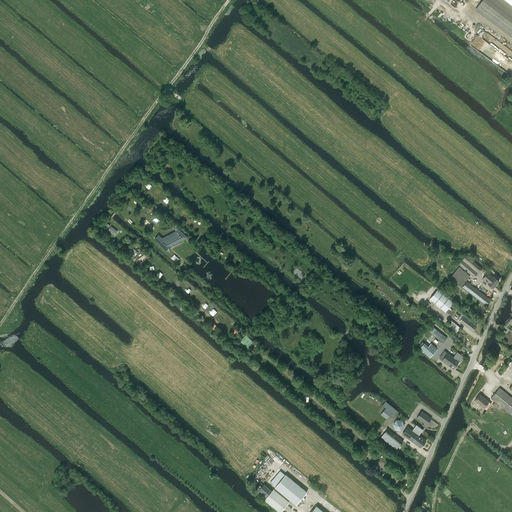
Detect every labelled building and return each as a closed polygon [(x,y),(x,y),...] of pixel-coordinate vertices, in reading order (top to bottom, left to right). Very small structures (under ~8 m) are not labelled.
[(511,0),(481,0),(475,9),(511,36),(511,0)] [(108,230),(114,235),(118,231),(111,226),(108,230)] [(158,234),(153,238),(161,245),(167,251),(170,248),(171,246),(187,238),(179,230),(162,238),(158,234)] [(458,264),(474,277),(479,271),(482,273),(484,270),(466,255),(458,264)] [(488,272),(482,278),(488,283),(487,284),(492,288),(498,280),(494,277),(488,272)] [(462,287),(486,305),(490,299),(466,281),(462,287)] [(453,302),(437,289),(430,298),(445,311),(453,302)] [(461,314),(457,319),(460,321),(466,326),(470,320),(464,316),(461,314)] [(457,325),(450,320),(447,323),(456,330),(459,328),(456,325),(457,325)] [(470,320),(466,326),(472,331),(477,325),(470,320)] [(447,338),(442,334),(438,338),(443,342),(447,338)] [(247,348),(253,342),(252,341),(246,335),(240,341),(241,342),(246,347),(247,348)] [(430,344),(423,352),(429,358),(437,350),(430,344)] [(444,350),(441,355),(444,357),(442,360),(453,369),(459,361),(456,359),(454,361),(453,360),(450,359),(452,356),(447,353),(444,350)] [(511,398),(499,388),(491,398),(511,414),(511,398)] [(484,407),(486,405),(489,401),(480,394),(475,400),(484,407)] [(398,412),(389,405),(385,402),(382,405),(385,408),(381,414),(387,419),(391,413),(395,416),(398,412)] [(416,417),(419,419),(427,425),(431,418),(424,412),(421,410),(416,417)] [(396,419),(393,424),(395,430),(401,430),(404,426),(402,420),(396,419)] [(407,427),(402,434),(421,448),(426,440),(418,435),(422,430),(417,425),(416,425),(412,430),(407,427)] [(381,437),(396,449),(403,441),(388,429),(381,437)] [(286,474),(275,487),(296,505),(307,492),(286,474)] [(265,499),(280,511),(290,501),(274,489),(265,499)]
